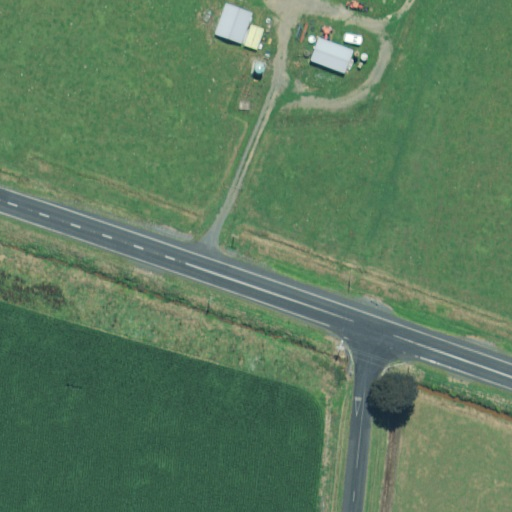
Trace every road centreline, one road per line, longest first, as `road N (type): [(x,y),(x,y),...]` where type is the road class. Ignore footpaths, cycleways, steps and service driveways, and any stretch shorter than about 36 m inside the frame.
road 1 (secondary): [(0,199),(376,331)]
road 2 (unclassified): [(376,331),(354,511)]
road 3 (secondary): [(376,331),(511,378)]
